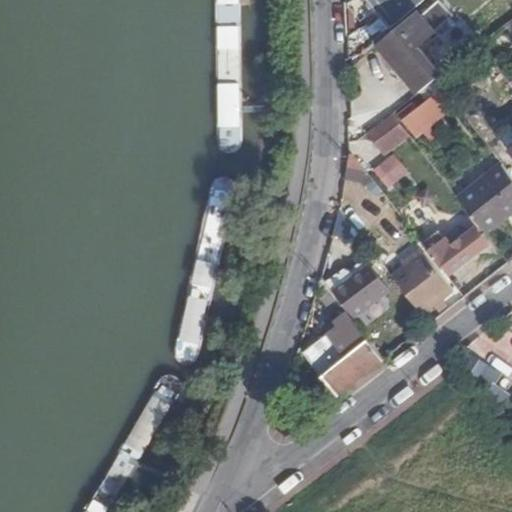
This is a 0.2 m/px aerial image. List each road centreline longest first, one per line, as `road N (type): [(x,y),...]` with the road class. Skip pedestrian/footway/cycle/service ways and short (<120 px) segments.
road 1 (residential): [(221,496),(282,358),(311,245),(329,158),(329,0)]
road 2 (residential): [(511,290),(286,462),(221,496)]
